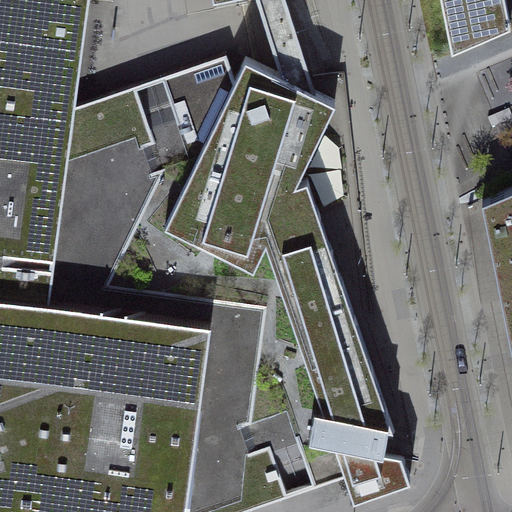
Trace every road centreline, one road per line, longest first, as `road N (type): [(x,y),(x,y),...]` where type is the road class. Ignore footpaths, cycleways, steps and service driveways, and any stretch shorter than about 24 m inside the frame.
road 1 (motorway): [(511,64),(0,262)]
road 2 (motorway): [(0,330),(153,279),(511,137)]
road 3 (residential): [(377,0),(483,511)]
road 4 (unknown): [(115,511),(195,475),(164,360)]
